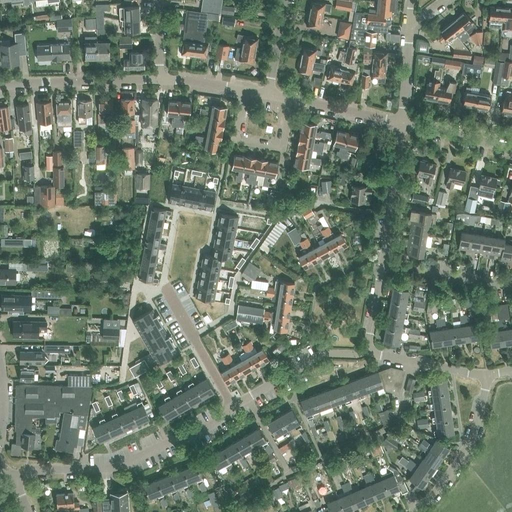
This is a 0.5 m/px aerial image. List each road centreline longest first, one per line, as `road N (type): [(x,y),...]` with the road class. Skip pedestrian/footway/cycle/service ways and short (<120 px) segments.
road 1 (residential): [(22,470),(115,467),(228,409)]
road 2 (residential): [(409,511),(462,452),(488,375)]
road 3 (residential): [(0,90),(158,78)]
road 4 (residential): [(228,409),(322,354),(366,352)]
road 5 (residential): [(290,101),(277,150),(234,142),(240,89)]
road 6 (residential): [(228,409),(162,288)]
road 7 (residential): [(382,262),(402,126)]
road 8 (residential): [(511,284),(382,262)]
road 9 (residential): [(488,375),(366,352)]
